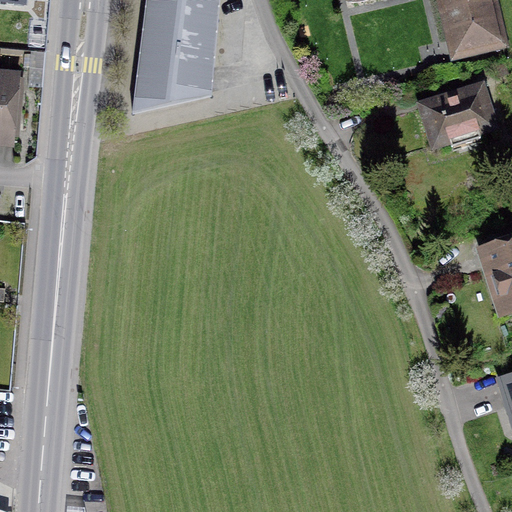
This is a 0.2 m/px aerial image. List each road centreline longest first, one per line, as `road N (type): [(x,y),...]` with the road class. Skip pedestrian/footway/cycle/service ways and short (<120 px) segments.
road 1 (residential): [(256,0),(309,117),(395,261),(493,511)]
road 2 (primary): [(66,197),(40,511)]
road 3 (primary): [(83,0),(66,197)]
